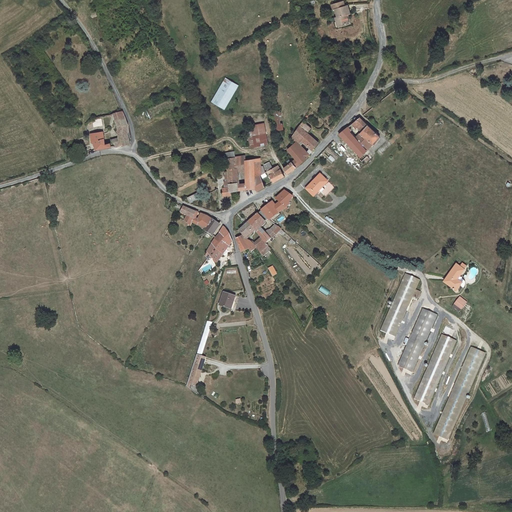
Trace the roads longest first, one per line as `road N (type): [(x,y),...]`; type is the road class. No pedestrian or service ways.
road 1 (unclassified): [(228,217),(272,373),(284,511)]
road 2 (unclassified): [(375,0),(382,37),(367,92),(287,181),(228,217)]
road 3 (unclassified): [(61,0),(130,117),(133,153)]
road 4 (unclassified): [(133,153),(107,153),(0,188)]
road 5 (track): [(401,81),(511,163)]
